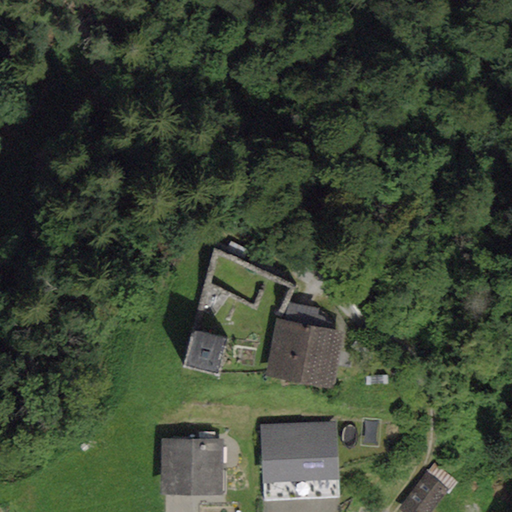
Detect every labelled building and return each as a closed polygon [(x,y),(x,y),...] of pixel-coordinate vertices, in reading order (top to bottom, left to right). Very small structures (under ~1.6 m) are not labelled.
[(341,333),(279,321),(269,373),(331,385),(341,333)] [(223,339),(192,333),(185,365),(216,371),(223,339)] [(333,423),(263,426),(265,479),(336,476),(333,423)] [(218,443),(164,443),(164,491),(218,491),(218,443)] [(453,472),(417,506),(422,511),(453,511),(473,494),(453,472)]
